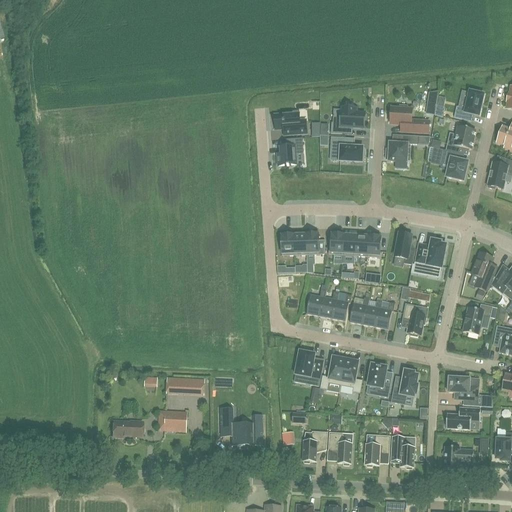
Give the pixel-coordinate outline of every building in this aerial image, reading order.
[(436,106),(437,97),(438,92),(429,94),(427,105),(436,106)] [(479,117),(484,96),(482,95),(483,93),(476,92),(475,94),(470,92),(466,110),(457,108),(454,119),(466,122),(468,115),(479,117)] [(436,106),(434,116),(443,118),(445,108),(444,108),(436,106)] [(400,134),(428,136),(429,121),(412,121),(412,111),(407,110),(408,107),(400,107),(400,110),(391,109),(391,113),(389,113),(389,122),(391,122),(390,125),(400,126),(400,134)] [(331,124),(331,135),(342,135),(343,128),(353,129),(364,129),(364,123),(365,123),(365,120),(365,113),(357,113),(357,109),(341,109),(341,111),(334,110),(333,124),(331,124)] [(287,115),(275,116),(276,131),(284,130),(284,136),(295,136),(307,135),(306,121),(300,122),(299,112),(286,113),(287,115)] [(503,128),(497,143),(509,148),(508,150),(511,151),(511,126),(510,131),(503,128)] [(448,140),(446,151),(449,153),(458,155),(460,148),(471,151),(475,132),(459,128),(455,142),(448,140)] [(407,161),(409,161),(410,149),(408,149),(408,145),(418,146),(418,137),(404,137),(403,145),(389,144),(389,151),(387,151),(386,160),(388,160),(388,163),(400,163),(400,161),(407,161),(406,164),(407,164),(407,161)] [(320,138),(320,146),(328,147),(328,139),(320,138)] [(281,155),(278,155),(279,167),(297,166),(296,153),(304,152),(303,139),(285,140),(285,148),(280,149),(281,155)] [(332,139),(331,154),(340,155),(340,162),(362,164),(363,158),(365,158),(365,150),(363,150),(363,149),(354,148),(345,148),(345,140),(332,139)] [(434,149),(431,162),(441,165),(442,163),(449,164),(446,178),(464,182),(468,163),(448,159),(449,153),(446,151),(434,149)] [(511,176),(511,162),(506,160),(507,161),(504,167),(493,164),(487,187),(488,187),(487,189),(495,191),(495,189),(503,190),(502,190),(504,182),(505,183),(508,169),(511,170),(511,176)] [(400,235),(395,258),(405,260),(404,265),(412,266),(415,251),(409,250),(412,237),(409,236),(409,234),(401,233),(401,235),(400,235)] [(343,257),(344,236),(339,236),(339,234),(332,234),(331,248),(329,247),(329,256),(334,256),(343,257)] [(295,257),(294,236),(282,237),(282,243),(280,243),(280,250),(282,250),(282,257),(295,257)] [(294,236),(295,257),(307,256),(306,236),(294,236)] [(306,236),(307,256),(325,256),(325,241),(319,242),(319,236),(306,236)] [(355,257),(356,237),(344,236),(343,257),(355,257)] [(355,257),(367,258),(368,238),(356,237),(355,257)] [(381,239),(368,238),(367,258),(380,259),(381,239)] [(415,266),(414,270),(428,273),(427,277),(439,279),(441,269),(442,269),(446,246),(441,245),(441,243),(432,241),(430,247),(420,245),(419,245),(419,246),(417,255),(415,266)] [(475,288),(487,293),(497,268),(491,265),(493,260),(492,259),(491,257),(487,255),(485,256),(480,255),(474,269),(476,270),(473,276),(479,278),(475,288)] [(492,286),(502,294),(511,301),(511,268),(509,272),(503,267),(492,286)] [(345,303),(338,301),(339,294),(334,293),(332,300),(325,299),(327,292),(321,291),(320,298),(310,296),(307,315),(346,323),(349,304),(350,305),(352,297),(347,296),(345,303)] [(408,298),(418,300),(420,294),(409,292),(408,298)] [(476,298),(482,301),(485,294),(478,292),(476,298)] [(350,323),(389,331),(392,313),(393,313),(395,305),(390,304),(388,311),(381,310),(382,302),(377,301),(375,309),(368,307),(370,300),(364,299),(363,306),(353,304),(350,323)] [(425,327),(426,319),(424,318),(425,316),(416,314),(417,308),(406,305),(403,320),(410,321),(408,330),(407,334),(410,335),(410,337),(417,338),(418,336),(421,337),(423,326),(425,327)] [(468,309),(463,333),(479,336),(481,328),(483,317),(490,319),(492,308),(481,306),(480,312),(468,309)] [(497,328),(495,341),(502,342),(500,354),(499,354),(511,356),(511,339),(509,339),(510,330),(497,328)] [(310,378),(309,385),(319,387),(322,370),(323,363),(324,362),(323,362),(314,361),(315,355),(313,355),(314,353),(306,351),(306,353),(300,352),(299,358),(297,358),(295,365),(297,366),(295,376),(310,378)] [(341,386),(346,361),(342,360),(342,358),(335,357),(335,359),(333,358),(330,375),(323,374),(321,387),(328,388),(329,384),(341,386)] [(350,361),(346,361),(341,386),(354,389),(353,393),(360,394),(363,382),(356,380),(359,364),(359,363),(358,363),(357,363),(358,361),(351,359),(350,361)] [(377,388),(376,396),(388,399),(391,386),(384,385),(387,368),(381,367),(381,365),(373,364),(373,366),(372,365),(368,387),(377,388)] [(401,390),(394,389),(392,403),(404,406),(406,396),(414,398),(415,395),(416,396),(418,386),(417,386),(418,376),(414,375),(415,373),(413,373),(414,371),(407,370),(406,372),(405,372),(403,380),(401,390)] [(511,376),(506,376),(503,391),(511,393),(511,376)] [(448,394),(454,394),(454,401),(464,401),(464,407),(478,408),(478,409),(493,409),(494,398),(478,397),(479,387),(470,387),(470,380),(449,379),(449,383),(447,385),(447,390),(448,392),(448,394)] [(168,380),(167,394),(203,395),(204,382),(168,380)] [(459,416),(447,415),(447,422),(445,423),(445,427),(447,428),(446,430),(470,431),(471,422),(480,423),(481,410),(460,409),(459,416)] [(221,435),(232,435),(232,447),(245,447),(245,445),(254,445),(254,447),(263,446),(263,427),(254,427),(254,425),(241,425),(241,427),(234,427),(233,410),(220,411),(221,435)] [(166,412),(165,428),(175,429),(175,432),(186,433),(187,413),(166,412)] [(293,424),(306,425),(307,415),(294,414),(293,424)] [(142,437),(142,422),(130,422),(130,423),(114,423),(113,438),(131,438),(131,437),(142,437)] [(294,445),(293,433),(284,433),(283,434),(283,446),(285,446),(294,445)] [(304,442),(303,462),(305,462),(305,464),(310,465),(311,463),(317,463),(317,451),(327,452),(328,434),(313,433),(313,443),(304,442)] [(330,434),(329,452),(339,452),(338,464),(344,465),(344,467),(350,467),(350,465),(352,465),(353,445),(345,445),(345,435),(330,434)] [(497,440),(496,460),(501,460),(501,462),(510,462),(511,446),(511,435),(507,435),(507,440),(497,440)] [(379,467),(380,465),(380,455),(390,455),(391,438),(376,437),(375,446),(367,446),(366,466),(367,466),(367,468),(373,468),(373,466),(379,467)] [(414,469),(415,461),(416,461),(416,456),(415,456),(416,449),(415,449),(407,448),(408,439),(393,438),(392,456),(392,463),(401,464),(401,466),(401,468),(407,468),(407,470),(413,471),(413,469),(414,469)] [(489,441),(481,440),(480,456),(488,456),(489,441)] [(445,459),(445,470),(459,471),(459,464),(473,465),(473,452),(459,451),(460,449),(446,448),(445,451),(444,452),(443,454),(443,456),(443,457),(445,459)]
